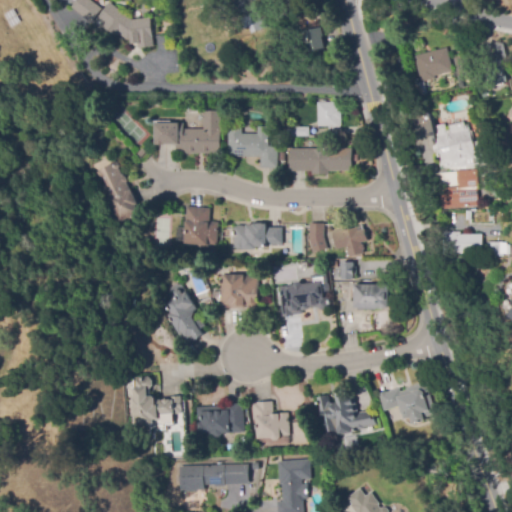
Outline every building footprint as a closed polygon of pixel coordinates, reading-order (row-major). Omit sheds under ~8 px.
[(139,47),(120,33),(117,37),(101,25),(104,21),(97,15),(92,22),(72,6),(76,0),(94,0),(105,9),(110,1),(133,19),(151,17),(154,45),(139,47)] [(252,34),(250,28),(247,29),(245,21),(247,21),(245,17),(261,11),(267,28),(252,34)] [(315,53),(309,32),(321,28),(325,38),(321,39),(325,50),(315,53)] [(484,63),(480,47),(502,42),(506,58),(484,63)] [(416,100),(412,85),(421,82),(414,56),(447,48),(453,72),(434,76),(435,79),(423,82),(427,97),(416,100)] [(458,77),(454,57),(468,55),(472,74),(458,77)] [(500,83),(496,65),(504,63),(509,81),(500,83)] [(338,130),(329,130),(329,127),(318,127),(318,103),(338,103),(338,107),(340,107),(340,110),(341,110),(341,126),(338,130)] [(220,155),(184,154),(184,152),(177,151),(177,145),(156,144),(156,123),(185,124),(184,129),(203,130),(204,111),(221,112),(220,155)] [(450,171),(450,168),(444,168),(443,166),(440,166),(437,154),(434,155),(432,146),(434,145),(434,144),(431,144),(428,129),(430,129),(429,124),(435,123),(436,126),(444,124),(446,131),(449,130),(448,126),(464,123),(464,126),(469,125),(475,155),(488,154),(488,167),(450,171)] [(261,169),(261,157),(228,157),(228,127),(242,127),(242,134),(258,134),(258,127),(269,127),(269,138),(268,138),(268,146),(278,146),(278,169),(261,169)] [(295,137),(295,128),(309,128),(309,137),(295,137)] [(141,157),(138,154),(143,148),(146,151),(141,157)] [(313,176),(313,171),(290,172),(290,149),(352,148),(352,171),(328,171),(328,176),(313,176)] [(116,223),(105,199),(106,198),(94,173),(109,166),(110,163),(113,161),(117,162),(119,166),(118,169),(121,175),(122,174),(123,176),(125,177),(127,181),(126,183),(129,190),(130,190),(137,205),(134,206),(138,213),(116,223)] [(452,208),(451,188),(444,188),(444,173),(456,173),(456,171),(478,171),(478,188),(479,207),(452,208)] [(200,250),(197,248),(198,245),(186,244),(186,242),(184,241),(188,207),(211,209),(210,222),(219,223),(217,246),(210,245),(210,246),(208,246),(208,248),(205,250),(200,250)] [(259,251),(245,251),(245,249),(234,249),(235,227),(237,227),(237,225),(244,225),(244,227),(248,227),(248,225),(254,225),(254,224),(264,224),(268,224),(268,228),(283,228),(283,245),(269,245),(269,247),(259,247),(259,251)] [(314,254),(310,240),(311,224),(325,225),(325,238),(328,250),(314,254)] [(350,258),(347,248),(338,250),(338,249),(336,249),(332,235),(335,235),(334,232),(346,229),(346,230),(363,226),(364,230),(367,229),(370,241),(362,243),(363,245),(364,245),(365,250),(364,251),(365,254),(350,258)] [(461,256),(449,256),(449,232),(460,232),(460,235),(482,235),(482,253),(461,253),(461,256)] [(507,257),(487,256),(487,242),(502,242),(502,244),(507,244),(507,257)] [(355,280),(336,279),(337,264),(339,264),(339,262),(354,263),(354,268),(356,268),(355,280)] [(283,318),(280,299),(281,299),(280,287),(312,283),(311,276),(314,275),(315,273),(320,273),(322,274),(327,274),(328,284),(329,284),(330,289),(329,292),(326,292),(327,298),(329,299),(330,305),(327,310),(321,311),(317,308),(318,308),(302,310),(303,314),(294,315),(294,316),(283,318)] [(256,309),(249,309),(247,306),(245,306),(245,309),(221,308),(222,275),(259,276),(258,286),(260,286),(260,302),(259,302),(259,306),(256,309)] [(186,346),(176,333),(178,332),(167,316),(171,313),(164,303),(170,299),(167,295),(167,289),(174,284),(181,285),(185,291),(182,293),(183,295),(186,293),(194,305),(193,306),(196,311),(194,312),(193,318),(196,322),(201,319),(206,327),(201,330),(204,335),(196,341),(196,340),(186,346)] [(379,311),(359,311),(359,308),(355,308),(355,285),(389,285),(389,309),(379,309),(379,311)] [(134,425),(133,413),(132,413),(131,399),(133,399),(132,389),(134,389),(134,378),(148,377),(152,381),(152,385),(149,389),(150,398),(155,398),(155,401),(171,400),(171,397),(181,397),(182,415),(159,416),(159,421),(155,421),(155,424),(134,425)] [(413,425),(411,418),(405,420),(403,413),(400,414),(398,407),(384,411),(379,394),(387,392),(387,393),(400,389),(401,392),(407,390),(407,388),(420,384),(428,388),(436,415),(425,418),(426,421),(413,425)] [(335,438),(333,433),(326,434),(318,398),(329,396),(330,403),(338,401),(337,396),(352,392),(357,413),(363,412),(363,413),(374,411),(377,425),(366,428),(366,429),(359,431),(358,429),(354,430),(354,432),(340,436),(341,437),(335,438)] [(274,441),(272,439),(258,439),(258,420),(253,420),(253,404),(257,404),(257,403),(273,402),(274,414),(278,414),(278,413),(289,413),(290,436),(282,436),(282,439),(280,441),(274,441)] [(214,439),(214,434),(200,436),(199,433),(198,434),(196,408),(243,404),(246,432),(233,433),(233,435),(224,436),(224,438),(214,439)] [(497,476),(492,460),(502,457),(507,472),(497,476)] [(278,511),(278,502),(283,502),(282,485),(280,485),(279,462),(311,460),(312,479),(303,480),(303,485),(308,484),(309,499),(303,500),(303,511),(278,511)] [(186,492),(186,490),(181,491),(180,467),(249,465),(250,484),(226,485),(225,487),(216,487),(216,485),(206,486),(206,490),(197,491),(197,492),(186,492)] [(356,511),(352,506),(353,505),(348,498),(361,489),(366,497),(372,493),(380,505),(379,506),(381,509),(383,508),(387,508),(389,511),(356,511)]
